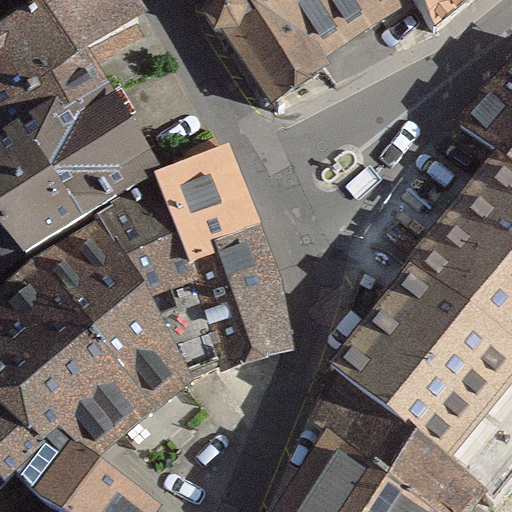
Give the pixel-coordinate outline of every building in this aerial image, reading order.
[(0,142),(55,110),(63,124),(105,99),(81,59),(136,24),(119,0),(39,0),(0,23),(0,142)] [(422,42),(476,0),(204,0),(208,9),(271,104),(331,62),(326,55),(404,12),(422,42)] [(511,67),(456,129),(495,166),(511,175),(511,67)] [(0,236),(0,267),(2,270),(13,258),(152,180),(105,99),(63,124),(55,110),(0,142),(0,227),(4,233),(0,236)] [(194,260),(251,232),(220,154),(216,155),(211,144),(168,164),(173,175),(160,182),(194,260)] [(511,175),(495,166),(407,275),(511,353),(511,175)] [(160,182),(96,218),(97,220),(186,387),(229,368),(228,363),(281,348),(271,289),(251,232),(194,260),(160,182)] [(0,495),(12,481),(20,473),(43,446),(54,436),(90,463),(186,387),(97,220),(92,224),(97,232),(22,271),(25,276),(0,300),(0,495)] [(326,377),(335,383),(447,474),(511,397),(511,353),(407,275),(326,377)] [(270,511),(484,511),(488,509),(447,474),(335,383),(270,511)] [(151,511),(90,463),(54,436),(20,473),(12,481),(57,511),(151,511)] [(57,511),(12,481),(0,495),(0,511),(57,511)]
